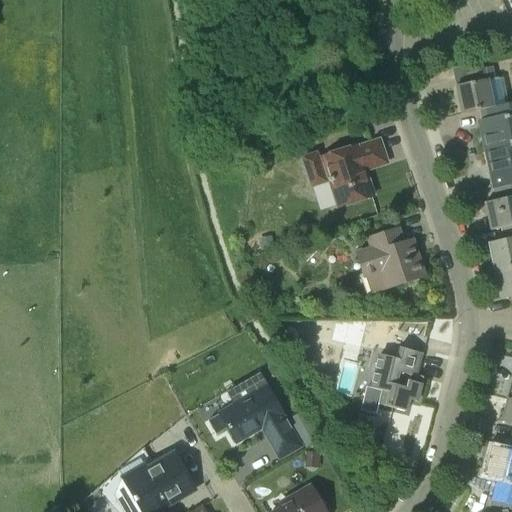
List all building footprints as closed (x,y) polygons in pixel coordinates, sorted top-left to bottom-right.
[(455,87),(460,114),(478,110),(493,107),(488,82),(493,81),(490,68),(465,73),(468,85),(455,87)] [(479,124),(485,151),(511,145),(511,103),(493,107),(478,110),(478,112),(486,111),(488,122),(479,124)] [(335,209),(353,203),(372,197),(362,166),(384,159),(378,142),(357,149),(356,147),(318,160),(315,152),(299,158),(309,189),(326,183),(335,209)] [(493,190),(511,186),(511,145),(485,151),(493,190)] [(501,229),(511,227),(511,186),(493,190),(496,202),(484,204),(490,232),(501,229)] [(504,241),(489,244),(495,272),(511,268),(511,227),(501,229),(504,241)] [(363,280),(368,295),(423,277),(411,242),(401,245),(397,231),(364,241),(367,251),(354,255),(362,280),(363,280)] [(259,252),(273,250),(270,238),(257,240),(259,252)] [(306,261),(317,250),(308,242),(298,254),(306,261)] [(511,268),(495,272),(500,299),(511,296),(511,268)] [(380,392),(376,405),(405,413),(409,401),(416,403),(421,386),(408,382),(409,377),(416,378),(422,355),(396,348),(394,359),(377,355),(368,389),(380,392)] [(279,459),(301,446),(266,388),(224,412),(230,424),(226,426),(235,443),(261,428),(279,459)] [(511,425),(511,400),(507,399),(500,423),(511,425)] [(294,432),(304,449),(319,440),(309,423),(294,432)] [(511,440),(510,440),(506,453),(491,449),(484,476),(497,480),(492,497),(492,500),(489,499),(485,511),(497,511),(505,511),(511,510),(511,440)] [(320,452),(305,452),(305,468),(320,468),(320,452)] [(120,481),(138,511),(155,511),(193,490),(173,456),(139,475),(136,471),(120,481)] [(323,511),(309,487),(290,499),(292,503),(275,511),(323,511)]
